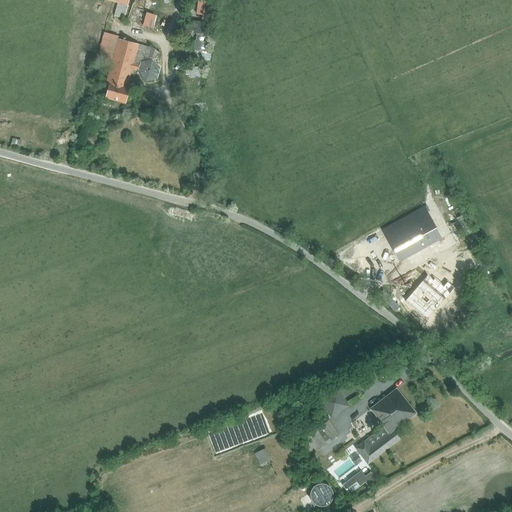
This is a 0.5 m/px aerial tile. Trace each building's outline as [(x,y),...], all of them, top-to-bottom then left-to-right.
[(117,2),(113,17),(124,20),(128,6),(127,5),(128,0),(105,0),(115,3),(115,1),(117,2)] [(197,0),(196,14),(198,14),(202,14),(201,19),(207,20),(210,2),(198,0),(197,0)] [(201,41),(203,35),(207,36),(208,28),(200,27),(201,22),(192,20),(191,26),(183,25),(183,32),(196,34),(196,36),(194,41),(196,42),(192,57),(205,60),(208,43),(201,41)] [(138,44),(118,38),(118,36),(103,32),(96,60),(111,63),(105,84),(108,84),(105,98),(125,104),(130,86),(127,86),(132,68),(137,70),(137,74),(145,83),(158,79),(160,67),(151,59),(154,49),(147,46),(138,44)] [(182,75),(199,77),(200,68),(183,65),(182,75)] [(88,163),(87,169),(96,171),(97,164),(88,163)] [(382,230),(399,261),(441,238),(424,207),(382,230)] [(474,232),(465,213),(456,218),(465,236),(474,232)] [(448,223),(458,241),(465,237),(455,219),(448,223)] [(404,302),(426,321),(454,289),(445,281),(441,285),(434,279),(433,280),(427,275),(404,302)] [(318,400),(330,417),(349,406),(337,388),(335,389),(320,398),(318,400)] [(400,439),(396,435),(394,431),(416,414),(396,389),(371,409),(376,416),(375,417),(383,427),(355,448),(367,464),(400,439)] [(324,442),(329,439),(330,440),(338,435),(329,421),(321,426),(321,427),(316,430),(316,429),(307,434),(317,448),(325,443),(324,442)] [(254,454),(259,464),(269,460),(264,450),(254,454)] [(321,484),(320,484),(319,484),(318,485),(317,485),(316,485),(316,486),(315,486),(314,487),(313,487),(313,488),(312,488),(312,489),(312,490),(311,490),(311,491),(311,492),(311,493),(310,493),(310,494),(310,495),(310,496),(310,497),(311,498),(311,499),(311,500),(312,500),(312,501),(312,502),(313,502),(313,503),(314,503),(315,504),(316,505),(317,505),(318,505),(318,506),(319,506),(320,506),(321,506),(322,506),(323,506),(324,506),(325,505),(326,505),(327,505),(327,504),(328,504),(328,503),(329,503),(330,502),(331,501),(331,500),(331,499),(332,499),(332,498),(332,497),(332,496),(332,495),(332,494),(332,493),(332,492),(332,491),(331,491),(331,490),(331,489),(330,489),(330,488),(329,488),(329,487),(328,487),(328,486),(327,486),(326,485),(325,485),(324,485),(324,484),(323,484),(322,484),(321,484)]
